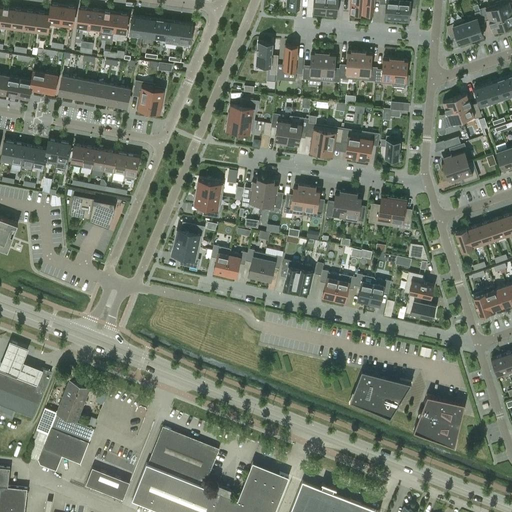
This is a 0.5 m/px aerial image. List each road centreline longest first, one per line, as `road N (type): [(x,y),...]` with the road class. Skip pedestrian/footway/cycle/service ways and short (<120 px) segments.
road 1 (secondary): [(511,502),(105,339)]
road 2 (secondary): [(0,311),(398,467)]
road 3 (residential): [(123,287),(137,279),(255,0)]
road 4 (residential): [(479,346),(201,282)]
road 5 (residential): [(239,156),(424,184)]
road 6 (residential): [(424,184),(479,346)]
road 7 (residential): [(0,111),(163,142)]
road 8 (residential): [(163,142),(110,265),(110,282)]
road 9 (residential): [(219,8),(163,142)]
road 10 (residential): [(436,40),(424,184)]
road 11 (residential): [(296,27),(436,40)]
road 12 (unclassified): [(120,511),(0,462)]
road 13 (secondary): [(398,467),(511,511)]
